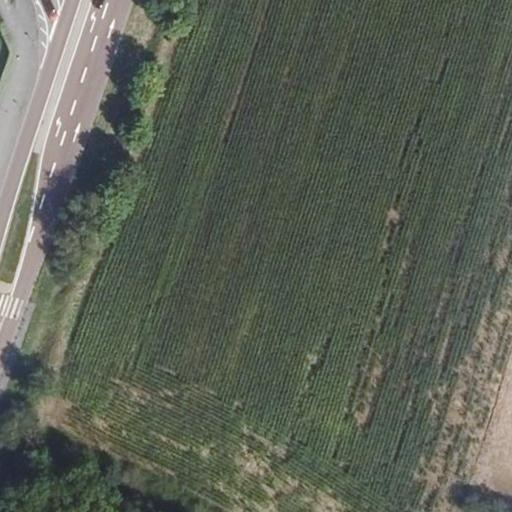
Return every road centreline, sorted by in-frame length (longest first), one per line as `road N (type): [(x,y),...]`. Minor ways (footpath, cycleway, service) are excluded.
road 1 (secondary): [(0,357),(119,0)]
road 2 (secondary): [(55,50),(0,222)]
